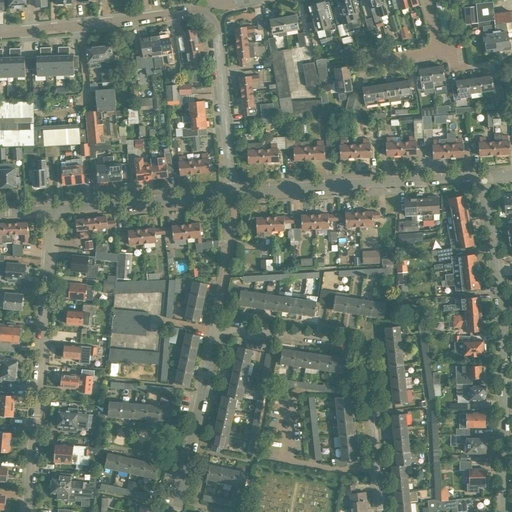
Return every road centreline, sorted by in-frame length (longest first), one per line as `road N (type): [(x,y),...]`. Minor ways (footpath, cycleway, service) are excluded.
road 1 (residential): [(503,511),(501,345),(482,177)]
road 2 (residential): [(381,511),(360,348),(220,327)]
road 3 (residential): [(27,511),(53,209)]
road 4 (residential): [(482,177),(231,193)]
road 5 (residential): [(0,33),(203,13)]
road 6 (residential): [(176,511),(220,327)]
road 7 (residential): [(231,193),(216,26),(203,13)]
road 8 (residential): [(53,209),(231,193)]
